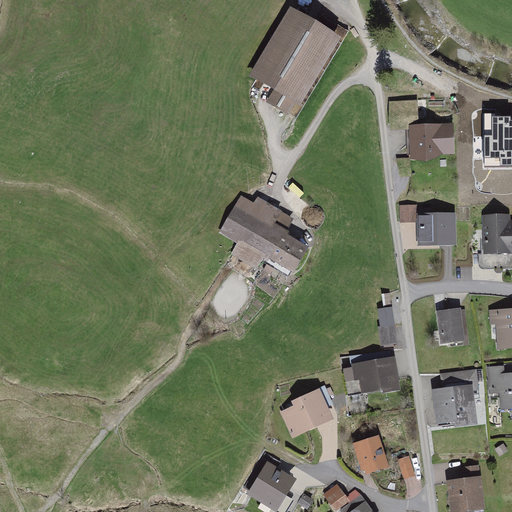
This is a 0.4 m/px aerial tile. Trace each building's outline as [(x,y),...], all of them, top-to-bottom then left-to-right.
[(289,12),(242,79),(288,111),(334,44),(289,12)] [(452,129),(408,130),(409,158),(453,157),(452,129)] [(305,244),(240,204),(219,237),(284,277),(305,244)] [(452,218),(412,219),(412,247),(453,246),(452,218)] [(511,222),(483,221),(482,255),(511,255),(511,222)] [(392,311),(378,312),(381,347),(395,346),(392,311)] [(511,312),(493,313),(494,351),(511,350),(511,312)] [(464,313),(435,317),(439,348),(468,344),(464,313)] [(391,361),(350,367),(354,396),(395,390),(391,361)] [(511,376),(491,377),(492,412),(511,411),(511,376)] [(294,403),(278,411),(291,438),(335,416),(320,385),(292,399),(294,403)] [(466,387),(430,390),(434,426),(469,422),(466,387)] [(378,439),(353,444),(360,473),(385,467),(378,439)] [(403,480),(415,479),(412,457),(400,458),(403,480)] [(296,476),(268,460),(249,493),(276,509),(296,476)] [(463,477),(446,479),(451,511),(486,507),(479,465),(461,467),(463,477)] [(366,511),(354,492),(332,505),(336,511),(366,511)]
